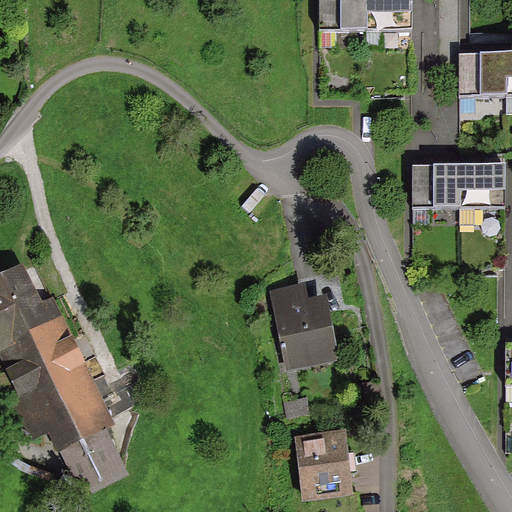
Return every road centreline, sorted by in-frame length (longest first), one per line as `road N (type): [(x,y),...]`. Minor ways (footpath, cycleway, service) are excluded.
road 1 (residential): [(273,159),(318,135),(339,135),(356,148),(386,260),(433,377),(509,511)]
road 2 (residential): [(273,159),(279,173),(317,190),(342,213),(355,240),(389,421),(389,511)]
